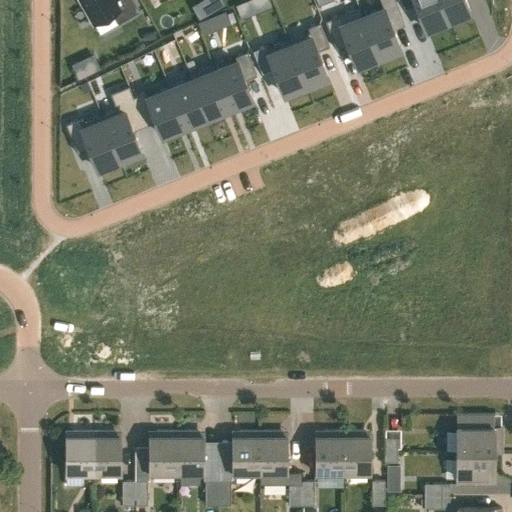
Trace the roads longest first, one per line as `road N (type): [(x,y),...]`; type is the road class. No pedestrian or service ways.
road 1 (residential): [(39,0),(39,198),(62,229),(499,61),(511,44)]
road 2 (residential): [(511,389),(27,390)]
road 3 (residential): [(0,279),(24,301),(27,390)]
road 4 (residential): [(28,511),(27,390)]
